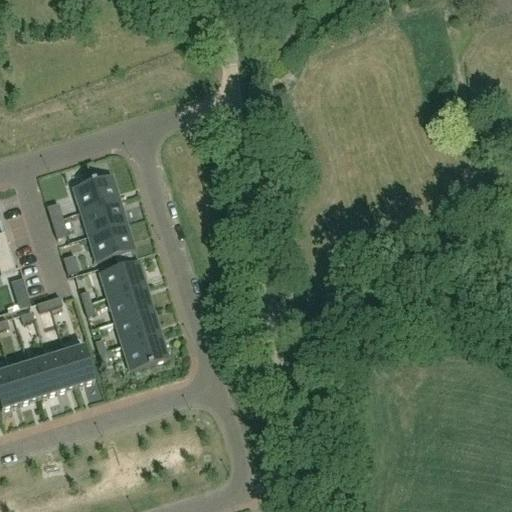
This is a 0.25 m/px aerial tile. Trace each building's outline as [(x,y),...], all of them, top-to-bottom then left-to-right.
[(120,204),(112,179),(92,185),(100,211),(120,204)] [(72,191),(80,217),(100,211),(92,185),(72,191)] [(107,235),(127,228),(120,204),(100,211),(107,235)] [(60,215),(58,207),(47,211),(49,218),(60,215)] [(88,241),(107,235),(100,211),(80,217),(88,241)] [(63,222),(60,215),(49,218),(51,226),(63,222)] [(63,222),(51,226),(54,234),(65,230),(63,222)] [(115,260),(135,253),(127,228),(107,235),(115,260)] [(68,238),(65,230),(54,234),(56,241),(68,238)] [(107,235),(88,241),(96,266),(115,260),(107,235)] [(0,277),(0,278),(15,273),(6,243),(0,245),(0,277)] [(74,259),(63,263),(65,270),(76,267),(74,259)] [(138,265),(99,277),(107,302),(146,290),(138,265)] [(79,274),(76,267),(65,270),(67,278),(79,274)] [(146,290),(107,302),(114,326),(154,314),(146,290)] [(80,298),(83,309),(91,307),(88,295),(80,298)] [(30,309),(27,298),(15,301),(19,312),(30,309)] [(50,312),(62,309),(60,301),(48,304),(50,312)] [(48,304),(36,308),(39,316),(50,312),(48,304)] [(87,321),(95,318),(91,307),(83,309),(87,321)] [(154,314),(114,326),(122,350),(161,338),(154,314)] [(34,324),(31,316),(20,319),(22,327),(34,324)] [(0,334),(9,331),(6,323),(0,325),(0,334)] [(122,350),(129,375),(169,363),(161,338),(122,350)] [(103,343),(95,346),(98,357),(106,355),(103,343)] [(94,386),(83,350),(64,356),(75,392),(94,386)] [(102,369),(110,367),(106,355),(98,357),(102,369)] [(75,392),(64,356),(46,362),(57,398),(75,392)] [(57,398),(46,362),(28,368),(39,403),(57,398)] [(39,403),(28,368),(9,374),(20,409),(39,403)] [(9,374),(0,376),(0,411),(1,415),(20,409),(9,374)]
